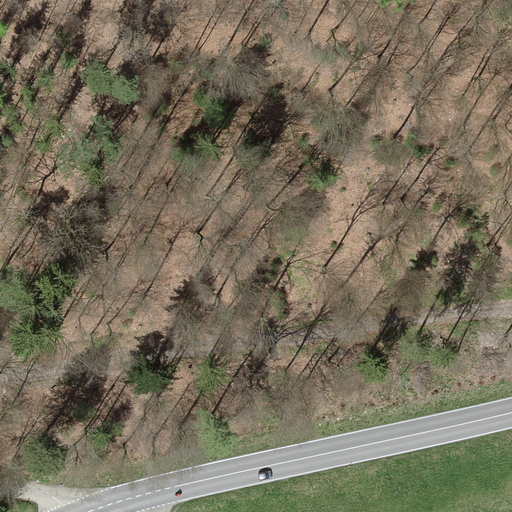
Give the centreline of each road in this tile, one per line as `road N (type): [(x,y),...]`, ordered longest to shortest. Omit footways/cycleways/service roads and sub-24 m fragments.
road 1 (track): [(0,379),(414,321),(511,317)]
road 2 (secondary): [(88,511),(511,411)]
